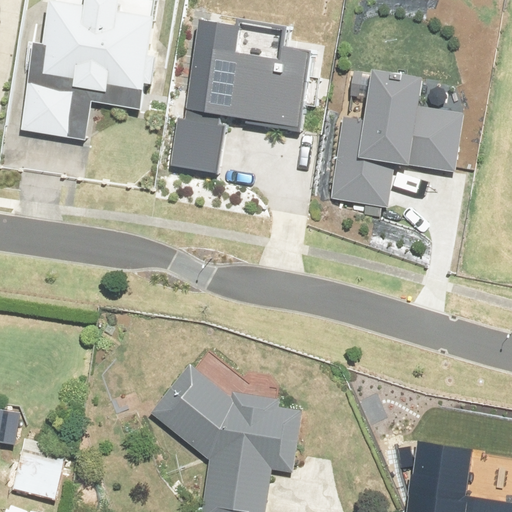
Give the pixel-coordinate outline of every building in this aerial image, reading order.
[(169,0),(59,0),(53,50),(38,48),(28,136),(91,143),(95,106),(156,113),(169,0)] [(247,30),(209,24),(193,122),(183,121),(175,167),(224,175),(233,121),(306,133),(319,55),(286,50),(284,64),(243,57),(247,30)] [(428,83),(380,74),(371,125),(349,121),(334,201),(390,211),(399,164),(456,174),(467,117),(423,109),(428,83)] [(135,340),(107,322),(96,340),(124,358),(135,340)] [(253,384),(242,376),(209,348),(195,366),(191,363),(152,411),(209,458),(203,511),(267,511),(272,469),(296,471),(297,465),(303,409),(281,407),(282,399),(277,398),(279,387),(253,384)] [(14,489),(57,500),(70,448),(27,437),(24,447),(18,471),(16,480),(14,489)] [(422,445),(411,511),(511,511),(511,509),(470,503),(478,454),(422,445)]
